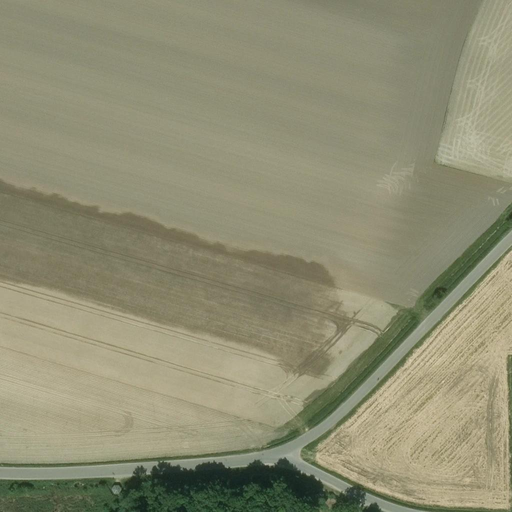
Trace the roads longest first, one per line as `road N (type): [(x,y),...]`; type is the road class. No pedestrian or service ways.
road 1 (unclassified): [(280,452),(328,425),(511,239)]
road 2 (unclassified): [(0,472),(213,465),(280,452)]
road 3 (unclassified): [(280,452),(399,511)]
